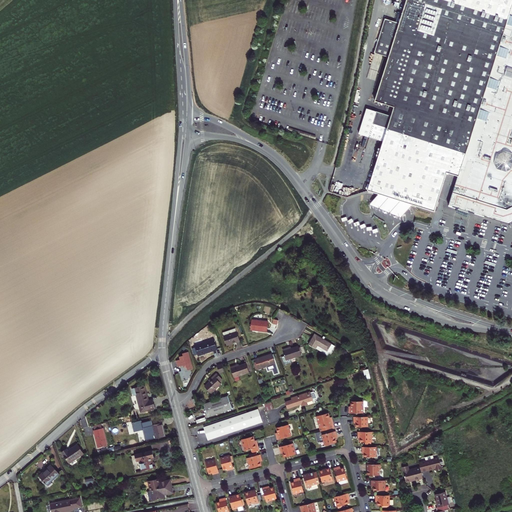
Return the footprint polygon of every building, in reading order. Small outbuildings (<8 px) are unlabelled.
[(511,0),(406,0),(402,13),(399,23),(385,19),(375,53),(389,57),(375,101),(394,107),(391,116),(367,109),(358,134),(384,142),(381,152),(369,191),(380,194),(407,204),(413,206),(435,213),(448,175),(459,178),(456,188),(454,194),(450,207),(459,210),(459,212),(464,213),(469,215),(469,213),(496,222),(509,227),(511,225),(511,0)] [(413,206),(380,194),(370,205),(401,219),(413,206)] [(258,331),(267,332),(268,321),(252,320),(251,330),(256,331),(256,330),(258,330),(258,331)] [(223,333),(226,345),(240,341),(237,332),(232,333),(231,330),(223,333)] [(315,334),(309,344),(316,349),(327,355),(329,352),(331,353),(335,346),(324,339),(325,337),(324,336),(322,338),(315,334)] [(214,340),(195,346),(195,347),(198,355),(198,356),(204,354),(204,353),(205,352),(206,353),(217,349),(214,340)] [(292,362),(290,359),(301,355),(301,354),(299,348),(298,346),(291,349),(283,352),(285,356),(282,357),(284,365),(292,362)] [(187,352),(183,353),(183,356),(180,357),(180,359),(176,361),(178,367),(180,366),(181,369),(182,371),(180,372),(182,381),(188,379),(187,376),(190,376),(191,373),(190,369),(193,369),(191,364),(187,352)] [(277,367),(272,353),(255,359),(258,370),(266,367),(267,370),(277,367)] [(234,377),(249,372),(246,363),(239,366),(231,369),(234,377)] [(210,382),(205,387),(211,393),(221,384),(220,382),(222,380),(216,373),(214,376),(215,377),(210,382)] [(141,413),(155,409),(152,399),(149,400),(148,396),(145,385),(132,389),(134,396),(136,395),(141,413)] [(306,402),(317,398),(315,393),(314,392),(311,393),(311,394),(309,394),(307,393),(292,398),(292,400),(286,402),(288,408),(300,404),(299,403),(301,403),(302,403),(302,406),(307,404),(306,402)] [(228,397),(204,405),(206,411),(208,417),(232,409),(228,397)] [(349,408),(349,413),(356,413),(361,413),(363,413),(363,408),(364,408),(365,407),(365,400),(364,400),(362,400),(362,401),(351,401),(351,407),(351,408),(349,408)] [(264,404),(266,411),(273,409),(271,402),(264,404)] [(206,433),(208,440),(262,422),(258,409),(247,413),(222,421),(204,427),(206,433)] [(222,419),(222,421),(247,413),(247,411),(222,419)] [(316,416),(321,431),(334,428),(332,419),(329,420),(329,418),(330,418),(328,413),(316,416)] [(368,427),(368,417),(354,417),(354,421),(356,421),(356,423),(356,427),(368,427)] [(135,431),(143,429),(141,421),(133,423),(133,424),(135,431)] [(156,438),(165,436),(163,430),(162,423),(149,426),(150,431),(154,430),(156,438)] [(276,435),(277,440),(291,436),(288,425),(277,428),(278,433),(279,435),(276,435)] [(98,448),(107,446),(103,428),(102,428),(94,430),(98,448)] [(337,436),(335,431),(322,435),(325,446),(336,442),(335,438),(334,436),(337,436)] [(372,442),(372,432),(358,432),(358,436),(360,436),(360,438),(360,442),(365,442),(365,444),(371,444),(371,442),(372,442)] [(251,449),(252,453),(260,451),(257,442),(255,443),(254,441),(255,441),(253,436),(242,439),(245,451),(251,449)] [(296,454),(293,443),(279,447),(281,452),(283,451),(284,453),(283,453),(284,457),(296,454)] [(62,452),(69,463),(84,454),(78,444),(68,451),(67,449),(62,452)] [(376,457),(376,447),(362,447),(362,451),(365,451),(365,453),(364,453),(364,457),(376,457)] [(151,458),(154,457),(152,451),(135,455),(137,461),(138,461),(140,462),(142,471),(153,469),(152,463),(151,458)] [(262,459),(261,454),(247,458),(250,469),(262,466),(260,461),(260,462),(259,460),(262,459)] [(230,470),(233,469),(232,462),(233,462),(232,456),(230,456),(230,455),(220,458),(223,469),(227,468),(229,467),(230,470)] [(432,459),(432,456),(424,458),(425,461),(419,463),(420,467),(421,472),(436,468),(436,470),(438,473),(439,472),(441,472),(441,469),(441,466),(440,462),(439,458),(432,459)] [(219,473),(215,459),(205,462),(209,474),(212,473),(212,472),(214,471),(215,474),(219,473)] [(367,471),(367,475),(379,475),(379,470),(381,470),(381,464),(374,464),(374,462),(368,462),(368,464),(367,464),(367,468),(368,468),(368,470),(368,471),(367,471)] [(47,472),(41,478),(48,485),(56,478),(57,478),(60,475),(58,472),(51,465),(45,470),(47,472)] [(423,478),(421,472),(420,467),(409,470),(408,466),(402,467),(406,482),(416,480),(423,478)] [(337,467),(334,468),(337,482),(347,479),(344,467),(340,468),(340,469),(338,470),(337,467)] [(323,470),(319,471),(322,482),(328,481),(328,482),(333,481),(330,468),(326,469),(326,470),(325,470),(324,470),(323,470)] [(303,475),(307,488),(312,487),(311,485),(320,483),(317,472),(314,473),(314,472),(311,473),(309,473),(310,474),(307,475),(307,474),(303,475)] [(294,494),(304,491),(300,478),(296,479),(297,482),(295,482),(294,481),(291,482),(294,494)] [(148,481),(150,491),(171,486),(171,484),(170,480),(159,482),(158,479),(148,481)] [(386,490),(385,480),(371,480),(371,484),(374,484),(374,487),(373,487),(373,490),(386,490)] [(151,495),(153,495),(154,500),(165,498),(164,495),(172,493),(172,490),(171,486),(150,491),(151,495)] [(267,486),(263,488),(265,495),(266,498),(266,501),(277,498),(274,487),(269,488),(270,489),(268,489),(267,486)] [(253,503),(254,504),(259,503),(255,490),(251,491),(252,491),(250,492),(249,492),(249,491),(245,492),(248,504),(253,503)] [(436,500),(438,507),(449,505),(445,492),(435,495),(436,500)] [(349,497),(348,493),(341,495),(335,497),(337,507),(349,504),(348,500),(347,500),(347,498),(349,497)] [(238,508),(237,507),(243,506),(245,505),(243,499),(241,499),(240,494),(235,495),(236,496),(235,496),(233,496),(229,497),(233,510),(238,508)] [(390,506),(389,495),(376,495),(375,499),(378,499),(378,502),(377,505),(383,506),(383,507),(389,507),(389,506),(390,506)] [(67,511),(73,511),(73,509),(82,507),(80,498),(58,502),(51,503),(50,503),(51,511),(62,511),(66,511),(67,511)] [(218,511),(226,511),(229,511),(226,498),(222,499),(223,501),(220,502),(220,501),(216,502),(218,511)] [(315,511),(313,503),(307,504),(300,506),(301,510),(304,509),(304,511),(303,511),(315,511)]
